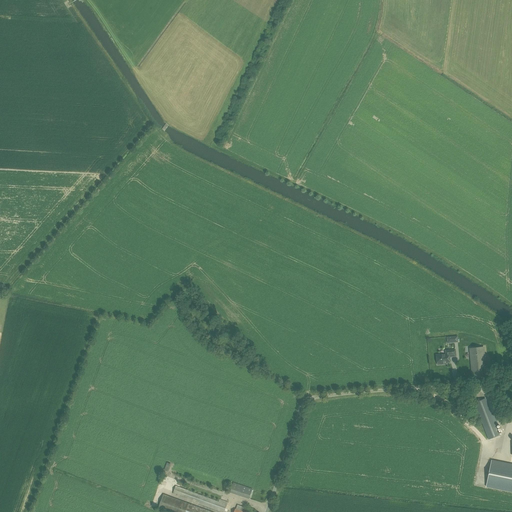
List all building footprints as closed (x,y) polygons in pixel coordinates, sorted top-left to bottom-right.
[(473,379),(487,377),(485,356),(484,356),(483,347),(470,348),(470,358),(471,358),(473,379)] [(456,356),(455,350),(445,351),(446,354),(437,355),(438,364),(443,364),(443,363),(450,362),(449,357),(456,356)] [(500,435),(485,399),(475,403),(489,439),(500,435)] [(511,492),(511,464),(492,460),(486,487),(511,492)] [(253,489),(234,483),(231,492),(250,499),(253,489)] [(176,490),(174,495),(215,508),(217,504),(176,490)]
